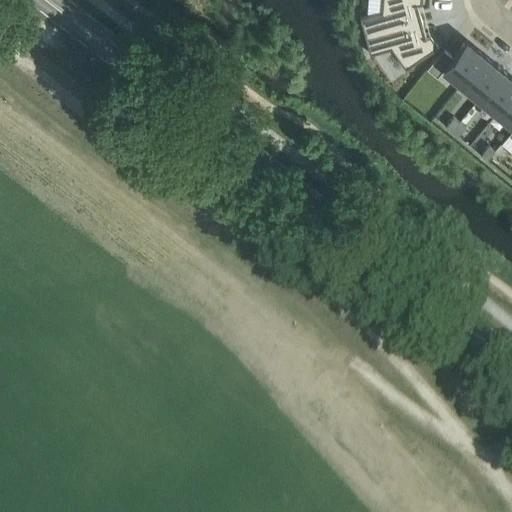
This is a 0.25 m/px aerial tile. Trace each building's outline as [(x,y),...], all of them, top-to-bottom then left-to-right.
[(422,1),(422,0),(382,0),(382,10),(360,15),(365,34),(422,18),(418,3),(422,1)] [(422,18),(365,34),(370,52),(392,46),(406,67),(439,45),(431,33),(426,34),(422,18)] [(444,67),(462,82),(485,54),(467,39),(453,55),(444,47),(428,66),(438,75),(444,67)] [(503,68),(485,54),(462,82),(480,96),(503,68)] [(511,75),(503,68),(480,96),(497,111),(511,92),(511,75)] [(511,92),(497,111),(511,122),(511,92)] [(460,120),(454,115),(446,124),(452,130),(460,120)] [(466,125),(460,120),(452,130),(458,135),(466,125)] [(495,149),(489,144),(481,153),(488,158),(495,149)]
